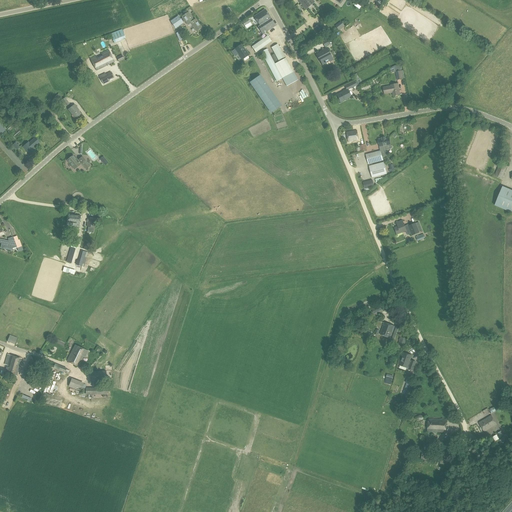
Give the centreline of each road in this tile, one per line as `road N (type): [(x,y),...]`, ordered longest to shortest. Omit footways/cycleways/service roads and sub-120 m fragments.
road 1 (unclassified): [(475,511),(461,457),(461,413),(390,270),(332,124)]
road 2 (unclassified): [(0,202),(65,142),(264,0)]
road 3 (unclassified): [(511,126),(445,107),(332,124)]
road 4 (unclassified): [(332,124),(267,0)]
